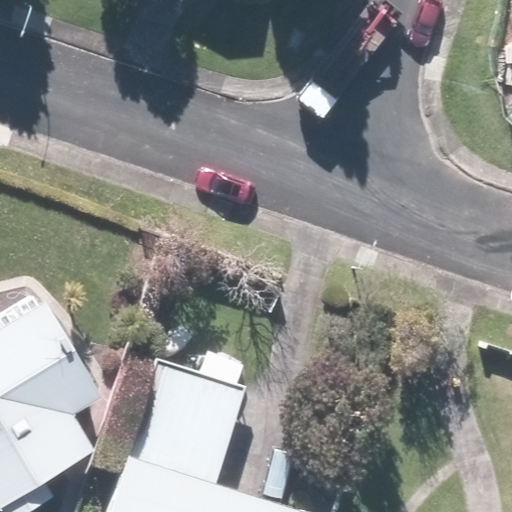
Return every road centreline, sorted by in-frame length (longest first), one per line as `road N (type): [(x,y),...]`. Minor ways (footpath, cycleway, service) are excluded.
road 1 (residential): [(0,69),(337,182)]
road 2 (residential): [(337,182),(397,0)]
road 3 (residential): [(337,182),(511,245)]
